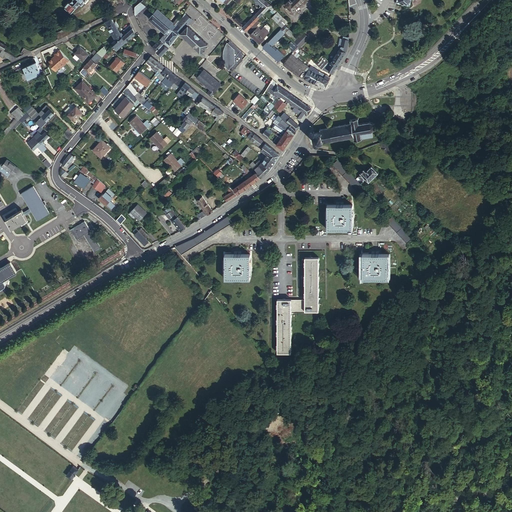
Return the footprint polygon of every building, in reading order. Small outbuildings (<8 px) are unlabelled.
[(73,0),(72,2),(71,1),(70,3),(69,2),(68,2),(66,5),(65,5),(67,7),(66,8),(72,13),(77,7),(76,6),(80,2),(83,4),(86,0),(73,0)] [(265,0),(254,0),(262,7),(242,27),(246,31),(254,23),(271,6),(265,0)] [(291,0),(290,1),(289,0),(288,0),(285,4),(287,5),(285,7),(290,12),(291,10),(292,11),(296,7),(302,0),(291,0)] [(135,14),(136,15),(146,7),(141,3),(135,8),(135,14)] [(169,26),(173,22),(160,11),(156,16),(169,26)] [(166,32),(154,46),(156,50),(162,55),(169,47),(164,43),(166,40),(171,45),(179,34),(173,29),(169,26),(156,16),(154,13),(149,18),(166,32)] [(288,21),(280,13),(275,19),(283,26),(285,24),(288,21)] [(114,22),(112,19),(105,22),(117,42),(125,35),(123,33),(123,34),(122,32),(120,33),(117,27),(118,26),(115,22),(114,22)] [(173,29),(179,34),(179,35),(181,33),(188,25),(181,19),(180,21),(176,26),(173,29)] [(133,27),(131,23),(124,29),(127,32),(133,27)] [(254,23),(246,31),(262,44),(266,39),(264,38),(269,32),(265,28),(262,31),(254,23)] [(281,28),(285,32),(289,36),(293,32),(289,28),(285,24),(283,26),(281,28)] [(188,25),(181,33),(201,52),(209,43),(188,25)] [(59,38),(72,32),(70,26),(68,27),(59,31),(57,33),(59,38)] [(127,32),(125,35),(117,42),(113,46),(117,50),(135,32),(133,27),(127,32)] [(264,46),(279,60),(283,56),(274,49),(275,48),(274,47),(273,47),(271,46),(285,32),(281,28),(264,46)] [(302,33),(295,40),(301,46),(308,39),(302,33)] [(330,59),(329,61),(330,62),(337,67),(346,52),(348,40),(343,38),(341,46),(332,60),(330,59)] [(294,50),(298,45),(292,40),(288,44),(294,50)] [(227,67),(228,68),(230,67),(233,70),(243,59),(242,57),(243,56),(242,54),(241,52),(242,51),(232,41),(229,45),(227,43),(225,47),(224,50),(224,54),(224,57),(225,62),(226,65),(227,67)] [(103,57),(106,53),(107,52),(103,45),(97,52),(103,57)] [(73,54),(77,58),(81,61),(88,54),(80,47),(73,54)] [(136,57),(140,53),(125,49),(123,56),(128,58),(129,55),(136,57)] [(69,60),(60,50),(55,54),(56,55),(54,56),(55,57),(54,58),(53,58),(49,61),(53,65),(52,66),(56,70),(60,66),(61,67),(69,60)] [(95,54),(91,59),(97,63),(103,57),(97,52),(95,54)] [(304,76),(309,68),(309,67),(291,54),(283,64),(296,73),(298,74),(304,76)] [(158,70),(162,64),(151,55),(147,61),(154,67),(152,69),(156,72),(157,71),(158,70)] [(313,60),(309,55),(305,59),(309,64),(313,60)] [(323,55),(316,62),(322,68),(327,64),(330,62),(329,61),(323,55)] [(117,56),(110,65),(117,70),(124,62),(117,56)] [(91,59),(80,72),(86,76),(97,63),(91,59)] [(333,73),(337,67),(330,62),(327,64),(330,67),(328,70),(333,73)] [(37,63),(25,69),(30,79),(42,74),(37,63)] [(170,70),(162,64),(158,70),(166,76),(170,70)] [(311,68),(309,68),(304,76),(305,80),(319,85),(321,84),(326,86),(328,82),(330,78),(325,75),(324,77),(315,71),(311,68)] [(158,70),(157,71),(160,74),(157,78),(161,81),(166,76),(158,70)] [(178,77),(170,70),(166,76),(166,77),(171,80),(172,81),(174,82),(178,77)] [(207,93),(211,96),(221,84),(203,70),(201,72),(199,71),(197,74),(199,75),(197,77),(210,89),(207,93)] [(178,85),(179,86),(183,81),(178,77),(174,82),(171,85),(175,88),(178,85)] [(275,81),(272,78),(267,87),(267,89),(273,93),(272,94),(279,99),(280,97),(282,94),(285,89),(279,85),(275,81)] [(83,81),(75,88),(89,103),(96,95),(83,81)] [(130,82),(127,85),(135,93),(138,90),(135,87),(130,82)] [(192,88),(185,82),(181,88),(176,94),(181,98),(186,91),(188,93),(192,88)] [(106,94),(108,91),(102,86),(100,89),(106,94)] [(195,98),(199,93),(192,88),(188,93),(195,98)] [(96,93),(103,98),(106,94),(100,89),(96,93)] [(292,95),(285,89),(282,94),(288,99),(289,100),(292,95)] [(141,91),(138,96),(144,102),(149,97),(141,91)] [(411,119),(412,92),(401,92),(400,106),(395,106),(395,114),(400,114),(400,118),(411,119)] [(247,101),(239,94),(233,101),(242,108),(247,101)] [(288,99),(282,94),(280,97),(286,102),(288,99)] [(298,118),(303,121),(311,109),(292,95),(289,100),(293,103),(297,105),(295,106),(301,111),(302,110),(303,111),(300,115),(298,118)] [(135,103),(126,96),(116,109),(124,115),(135,103)] [(211,103),(201,96),(198,101),(207,108),(211,103)] [(280,97),(279,99),(274,105),(272,109),(275,111),(278,108),(282,110),(287,102),(286,102),(280,97)] [(211,103),(207,108),(205,111),(207,112),(208,110),(211,113),(212,111),(218,116),(216,118),(217,120),(223,112),(211,103)] [(36,121),(41,126),(46,121),(46,120),(53,113),(46,105),(38,113),(42,116),(36,121)] [(32,106),(27,112),(36,121),(42,116),(38,113),(32,106)] [(77,106),(68,114),(75,120),(83,112),(77,106)] [(295,106),(295,107),(293,110),(300,115),(303,111),(302,110),(301,111),(295,106)] [(23,116),(25,114),(19,107),(16,109),(22,117),(23,116)] [(13,128),(20,120),(22,117),(16,109),(12,112),(17,118),(10,126),(13,128)] [(284,112),(281,116),(287,121),(297,130),(300,126),(284,112)] [(136,115),(130,121),(140,133),(150,124),(146,120),(143,123),(136,115)] [(193,120),(187,115),(179,127),(182,129),(185,131),(193,120)] [(287,121),(281,116),(277,122),(282,127),(287,121)] [(328,128),(321,129),(321,128),(320,128),(320,129),(319,130),(319,131),(320,131),(320,133),(315,133),(314,132),(313,133),(314,134),(313,134),(312,134),(312,135),(314,136),(314,140),(313,142),(314,143),(316,143),(315,144),(316,145),(316,144),(317,144),(320,143),(320,142),(322,142),(322,143),(323,143),(323,141),(330,140),(330,141),(331,141),(331,140),(336,140),(337,140),(337,139),(342,138),(342,139),(344,139),(343,138),(347,137),(348,138),(349,138),(349,137),(354,136),(354,140),(353,140),(353,141),(355,141),(355,142),(356,142),(356,141),(361,140),(361,141),(362,141),(362,139),(373,137),(372,132),(375,129),(376,130),(377,129),(376,128),(376,125),(376,124),(375,123),(375,124),(371,122),(371,121),(370,121),(370,122),(365,123),(364,122),(363,122),(363,123),(359,124),(358,120),(360,119),(360,118),(359,119),(358,118),(357,118),(357,119),(352,120),(352,119),(351,119),(351,120),(350,120),(350,121),(351,121),(352,124),(347,125),(346,124),(345,124),(345,125),(341,125),(340,125),(340,126),(335,127),(335,126),(334,126),(334,127),(329,128),(328,127),(327,127),(328,128)] [(199,120),(196,123),(202,129),(205,125),(199,120)] [(294,134),(297,130),(287,121),(282,127),(287,130),(294,134)] [(271,140),(283,149),(294,134),(287,130),(282,127),(277,122),(274,126),(284,134),(281,139),(272,132),(271,134),(265,130),(262,134),(271,140)] [(10,126),(2,136),(5,138),(12,129),(13,128),(10,126)] [(34,135),(41,143),(49,135),(42,128),(38,132),(34,135)] [(64,134),(69,140),(73,135),(69,130),(64,134)] [(156,131),(150,137),(160,148),(170,139),(167,135),(163,138),(156,131)] [(259,145),(262,141),(263,140),(251,132),(247,137),(259,145)] [(41,143),(34,135),(27,143),(34,150),(37,146),(43,152),(47,148),(41,143)] [(197,148),(200,151),(211,139),(208,137),(197,148)] [(388,138),(381,142),(387,153),(394,148),(388,138)] [(102,139),(94,149),(102,156),(110,146),(102,139)] [(261,149),(268,154),(275,160),(280,154),(272,148),(266,143),(261,149)] [(238,152),(235,155),(235,156),(240,160),(251,149),(248,146),(245,149),(243,147),(238,152)] [(125,156),(119,150),(117,152),(123,158),(125,156)] [(76,156),(71,152),(67,158),(64,161),(65,162),(66,161),(69,163),(76,156)] [(171,153),(164,159),(175,170),(184,161),(181,158),(178,160),(171,153)] [(275,160),(268,154),(265,158),(272,164),(275,160)] [(272,164),(265,158),(263,161),(269,169),(272,164)] [(360,183),(337,159),(332,164),(355,188),(360,183)] [(10,172),(14,175),(19,167),(9,161),(8,164),(2,161),(0,165),(0,170),(8,176),(10,172)] [(63,164),(63,166),(67,170),(71,165),(69,163),(66,161),(65,162),(64,161),(63,164)] [(269,169),(263,161),(259,165),(258,165),(265,173),(269,169)] [(243,169),(250,176),(252,175),(243,165),(241,167),(243,169)] [(265,173),(258,165),(254,169),(257,171),(256,172),(261,177),(265,173)] [(362,174),(359,177),(364,181),(367,179),(370,181),(379,172),(372,166),(367,171),(364,169),(361,173),(362,174)] [(95,184),(99,179),(92,172),(89,174),(94,179),(92,181),(95,184)] [(261,177),(256,172),(252,175),(250,176),(255,181),(261,177)] [(81,173),(76,179),(84,187),(90,180),(81,173)] [(249,185),(255,181),(250,176),(248,177),(245,180),(249,185)] [(166,177),(154,186),(159,192),(170,182),(166,177)] [(242,190),(249,185),(245,180),(237,185),(242,190)] [(101,181),(97,187),(102,191),(107,186),(101,181)] [(50,211),(34,185),(23,192),(32,207),(25,211),(24,209),(8,218),(14,227),(29,218),(26,213),(34,209),(39,218),(50,211)] [(233,187),(237,193),(242,190),(237,185),(233,187)] [(167,187),(160,193),(164,199),(171,193),(167,187)] [(227,201),(236,195),(229,188),(227,189),(230,192),(224,196),(227,201)] [(103,194),(99,198),(112,209),(115,205),(109,199),(112,197),(112,196),(114,193),(109,189),(104,194),(103,194)] [(208,213),(213,210),(202,195),(197,199),(205,210),(208,213)] [(139,204),(131,211),(140,220),(147,213),(139,204)] [(353,206),(329,205),(328,230),(353,230),(353,206)] [(208,213),(205,210),(198,215),(200,218),(208,213)] [(174,222),(181,230),(186,227),(172,213),(168,216),(171,220),(174,222)] [(121,214),(117,219),(120,223),(125,218),(121,214)] [(185,241),(174,246),(181,254),(233,222),(229,215),(212,226),(194,237),(185,241)] [(412,238),(391,216),(386,221),(406,243),(412,238)] [(86,219),(75,225),(81,235),(84,233),(95,250),(101,246),(91,229),(89,231),(86,226),(89,224),(86,219)] [(138,230),(136,227),(133,230),(136,233),(135,234),(144,244),(148,240),(145,237),(138,230)] [(138,230),(145,237),(148,234),(141,228),(138,230)] [(225,253),(225,277),(250,278),(250,253),(225,253)] [(388,255),(363,255),(362,279),(387,280),(388,255)] [(278,299),(277,353),(291,353),(291,310),(318,311),(319,258),(306,257),(305,299),(278,299)] [(0,282),(5,280),(18,272),(11,261),(0,268),(0,282)] [(79,470),(74,466),(67,475),(72,478),(79,470)]
